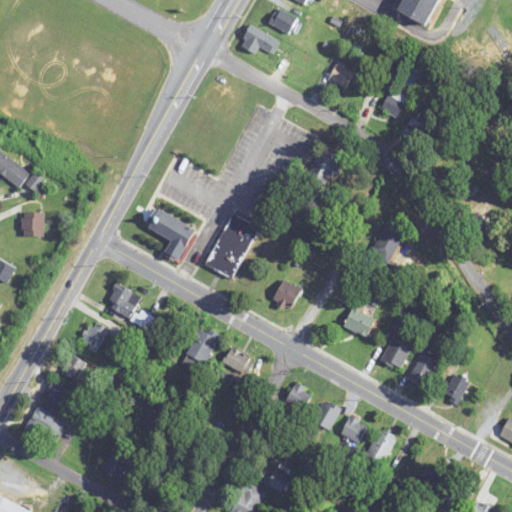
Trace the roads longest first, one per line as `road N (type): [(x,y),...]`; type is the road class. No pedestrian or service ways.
road 1 (secondary): [(0,415),(233,0)]
road 2 (residential): [(511,470),(102,239)]
road 3 (residential): [(207,45),(373,146),(418,195),(511,333)]
road 4 (residential): [(292,348),(193,511)]
road 5 (residential): [(134,511),(0,436)]
